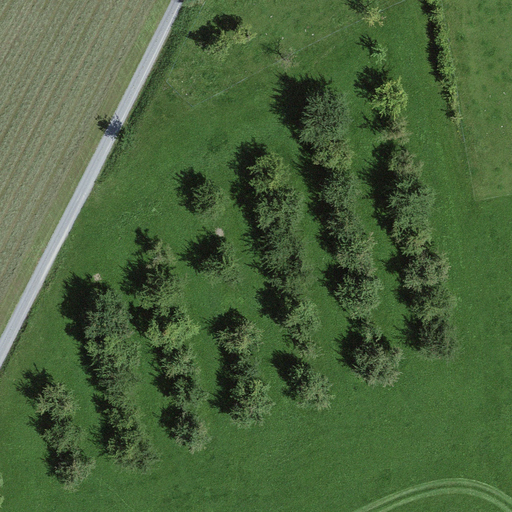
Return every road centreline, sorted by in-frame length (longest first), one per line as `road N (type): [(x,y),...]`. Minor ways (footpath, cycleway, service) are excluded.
road 1 (track): [(181,0),(0,363)]
road 2 (track): [(511,508),(445,487),(401,496),(375,511)]
